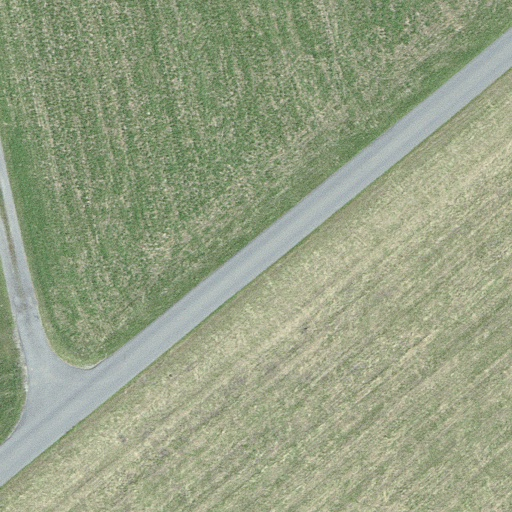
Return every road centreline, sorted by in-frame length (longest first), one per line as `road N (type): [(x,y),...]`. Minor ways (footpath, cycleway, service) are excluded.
road 1 (unclassified): [(511,47),(0,469)]
road 2 (track): [(0,199),(52,424)]
